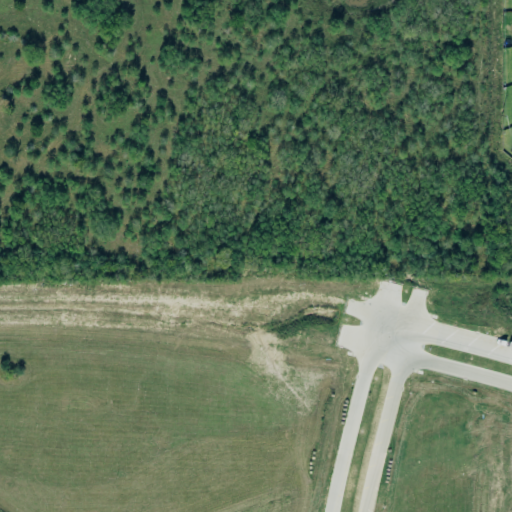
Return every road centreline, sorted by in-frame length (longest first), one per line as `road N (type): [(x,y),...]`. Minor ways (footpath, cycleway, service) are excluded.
road 1 (residential): [(380,318),(333,511)]
road 2 (residential): [(366,511),(408,327)]
road 3 (tertiary): [(373,342),(511,385)]
